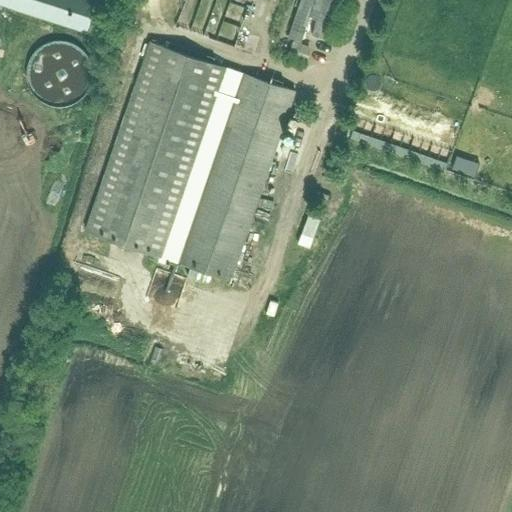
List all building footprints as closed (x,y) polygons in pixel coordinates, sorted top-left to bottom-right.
[(0,0),(0,3),(2,4),(88,32),(98,0),(0,0)] [(299,0),(288,36),(301,40),(311,7),(320,10),(312,33),(325,37),(336,0),(299,0)] [(8,11),(0,38),(0,54),(23,61),(28,45),(71,57),(78,31),(8,11)] [(150,41),(85,230),(161,256),(225,67),(150,41)] [(180,263),(229,280),(294,90),(244,73),(180,263)]
